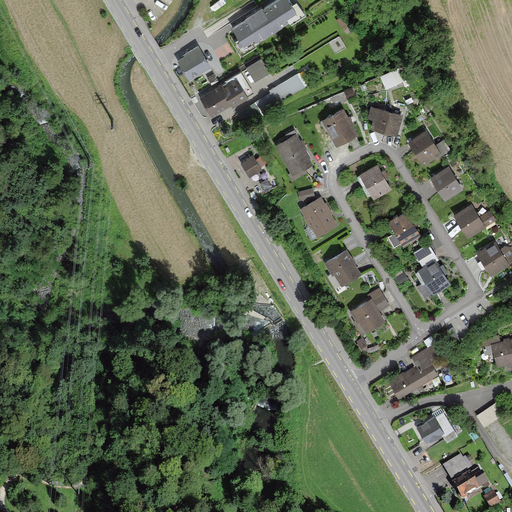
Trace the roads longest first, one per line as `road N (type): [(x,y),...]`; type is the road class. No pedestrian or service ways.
road 1 (primary): [(113,0),(348,385)]
road 2 (residential): [(419,335),(473,288),(391,151),(369,147),(334,167),(330,186)]
road 3 (residential): [(330,186),(419,335)]
road 4 (primary): [(348,385),(426,511)]
